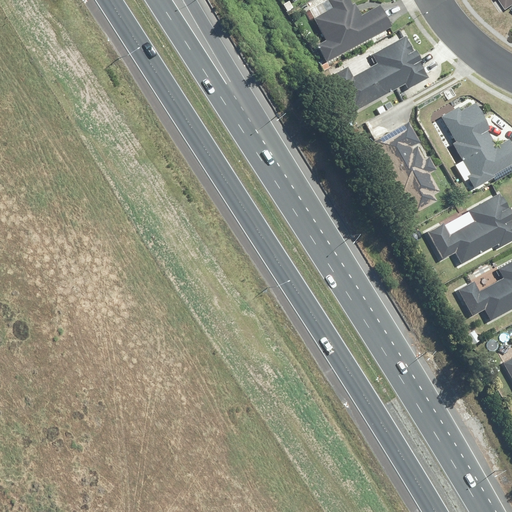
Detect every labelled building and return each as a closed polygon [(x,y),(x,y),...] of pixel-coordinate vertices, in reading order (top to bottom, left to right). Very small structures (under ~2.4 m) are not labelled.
[(325,67),(334,62),(335,61),(372,40),(390,29),(379,10),(360,20),(348,0),(334,0),(327,4),(332,12),(313,22),(326,44),(315,50),(325,67)] [(511,0),(497,0),(505,11),(511,5),(511,0)] [(347,72),(330,80),(350,118),(421,82),(401,44),(368,61),(373,71),(352,82),(347,72)] [(457,107),(433,122),(468,177),(465,179),(472,191),(511,165),(511,148),(508,142),(497,149),(481,124),(484,122),(472,104),(460,111),(457,107)] [(406,134),(375,151),(402,199),(405,198),(415,217),(437,205),(433,197),(439,194),(415,151),(411,153),(409,150),(413,147),(406,134)] [(458,269),(495,249),(496,252),(511,243),(511,220),(499,199),(464,218),(470,229),(450,240),(442,226),(424,237),(439,265),(452,258),(458,269)] [(511,266),(495,276),(500,284),(480,295),(474,285),(456,295),(472,323),(484,316),(490,326),(511,313),(511,266)] [(496,370),(487,355),(478,361),(487,375),(496,370)]
